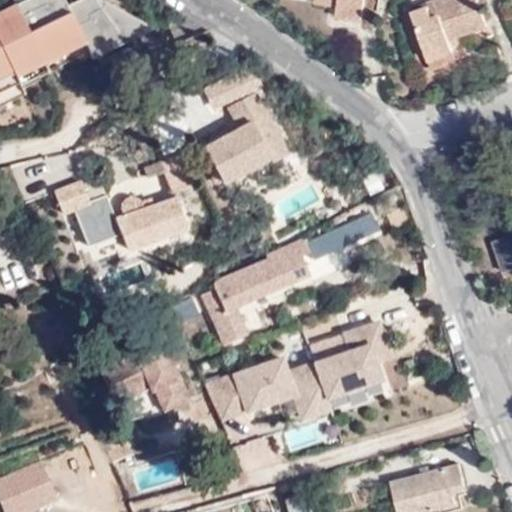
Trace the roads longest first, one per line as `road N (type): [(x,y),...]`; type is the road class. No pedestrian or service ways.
road 1 (residential): [(393,141),(422,173),(511,436)]
road 2 (unknown): [(227,19),(183,70),(55,138),(0,149)]
road 3 (residential): [(198,0),(303,68),(393,141)]
road 4 (residential): [(511,107),(393,141)]
